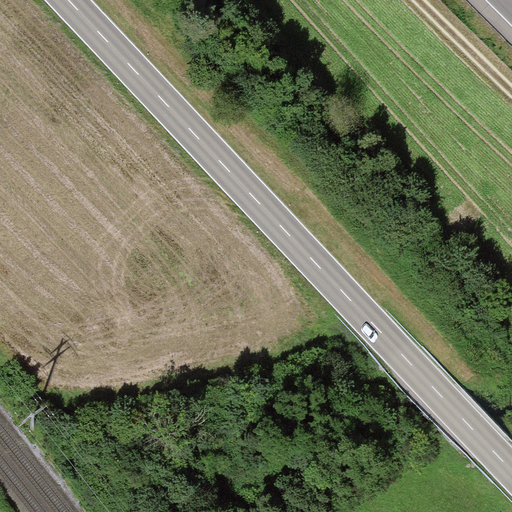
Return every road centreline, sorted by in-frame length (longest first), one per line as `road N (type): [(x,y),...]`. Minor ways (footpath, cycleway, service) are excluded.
road 1 (primary): [(62,0),(511,474)]
road 2 (track): [(511,96),(415,0)]
